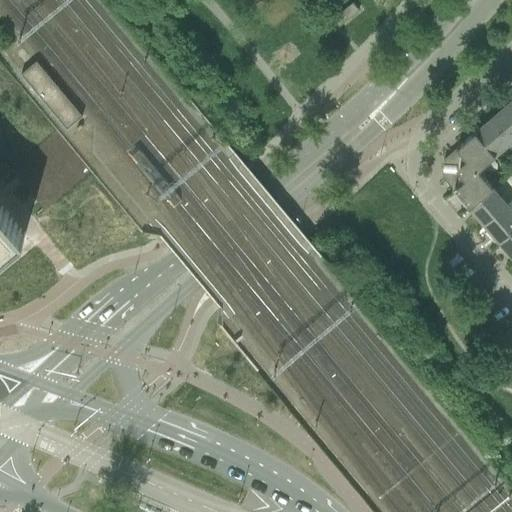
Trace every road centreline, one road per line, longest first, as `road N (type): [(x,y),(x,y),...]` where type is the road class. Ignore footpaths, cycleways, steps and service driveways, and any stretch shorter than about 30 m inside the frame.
road 1 (tertiary): [(456,0),(323,140),(28,380)]
road 2 (tertiary): [(140,328),(378,125),(487,0)]
road 3 (residential): [(511,294),(424,193),(411,158),(428,120),(511,49)]
road 4 (secondary): [(316,511),(246,466),(154,426)]
